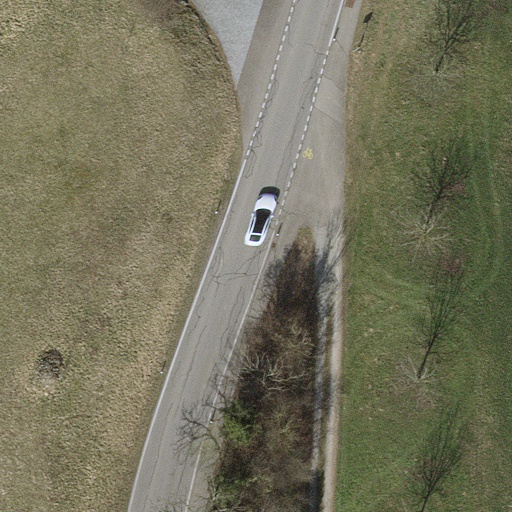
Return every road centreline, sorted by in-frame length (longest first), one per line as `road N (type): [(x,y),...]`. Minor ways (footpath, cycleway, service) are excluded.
road 1 (tertiary): [(321,0),(158,511)]
road 2 (track): [(313,511),(329,263),(326,193),(299,79)]
